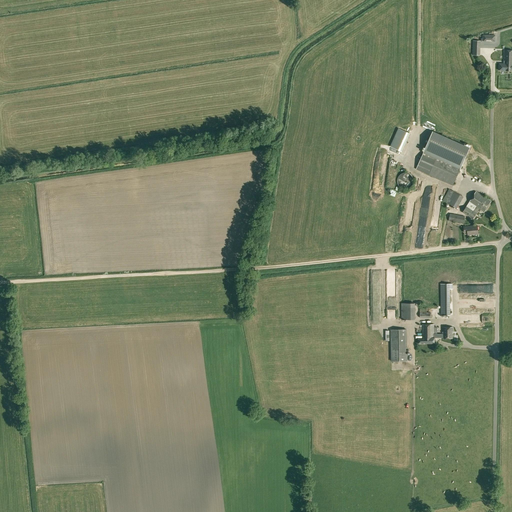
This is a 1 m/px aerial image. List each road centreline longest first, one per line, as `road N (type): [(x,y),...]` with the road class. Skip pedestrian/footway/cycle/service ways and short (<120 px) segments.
road 1 (unclassified): [(495,511),(499,248),(511,238)]
road 2 (track): [(0,283),(256,269)]
road 3 (track): [(256,269),(502,243)]
